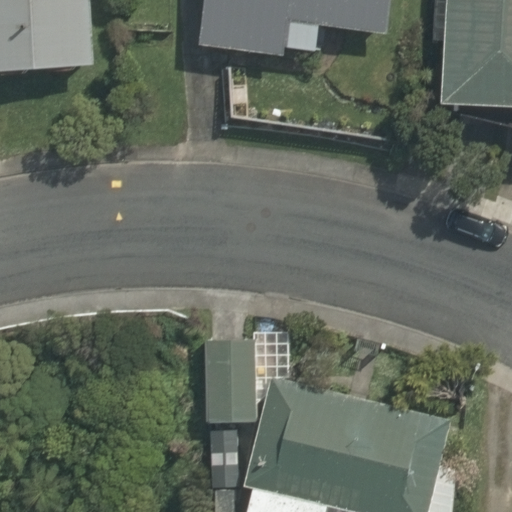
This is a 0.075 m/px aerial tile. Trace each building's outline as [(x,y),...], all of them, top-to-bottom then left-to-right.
[(92,0),(0,0),(0,70),(96,66),(92,0)] [(206,0),(200,43),(286,56),(287,48),(319,52),(323,26),(390,35),(395,0),(206,0)] [(511,0),(447,0),(442,102),(511,105),(511,0)] [(208,420),(258,419),(256,338),(206,338),(208,420)] [(428,511),(453,415),(272,373),(245,483),(253,485),(247,511),(328,511),(331,503),(367,511),(428,511)]
